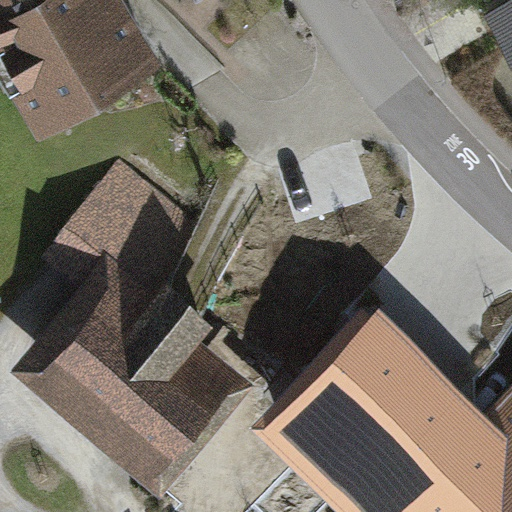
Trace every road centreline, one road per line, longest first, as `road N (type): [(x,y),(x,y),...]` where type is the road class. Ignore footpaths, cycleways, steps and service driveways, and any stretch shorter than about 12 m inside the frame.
road 1 (residential): [(511,209),(468,172),(325,0)]
road 2 (unknown): [(468,172),(384,328)]
